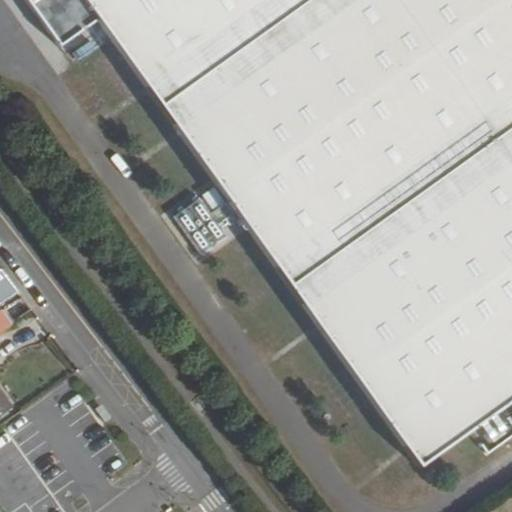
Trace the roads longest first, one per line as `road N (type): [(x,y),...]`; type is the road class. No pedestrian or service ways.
road 1 (track): [(49,87),(356,503),(372,511)]
road 2 (tertiary): [(190,461),(0,214)]
